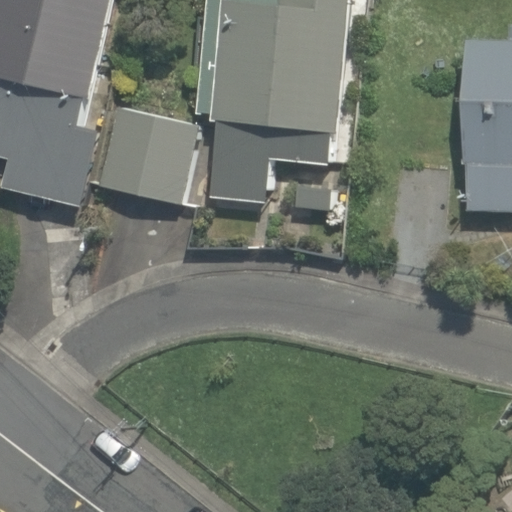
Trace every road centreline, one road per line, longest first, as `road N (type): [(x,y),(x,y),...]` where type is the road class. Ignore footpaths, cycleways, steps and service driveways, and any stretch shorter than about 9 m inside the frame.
road 1 (residential): [(0,399),(138,322),(206,307),(276,304),(511,354)]
road 2 (residential): [(121,511),(0,424)]
